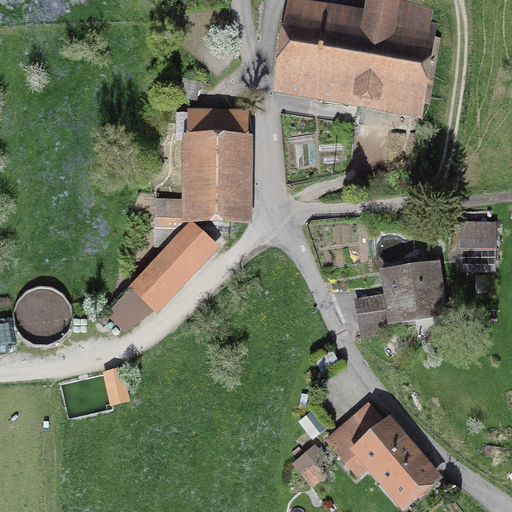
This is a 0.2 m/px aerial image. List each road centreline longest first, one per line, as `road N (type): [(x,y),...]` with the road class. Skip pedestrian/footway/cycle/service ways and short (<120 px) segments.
road 1 (unclassified): [(511,506),(388,404),(350,357),(278,212),(237,0)]
road 2 (track): [(0,374),(117,352),(147,337),(278,212)]
